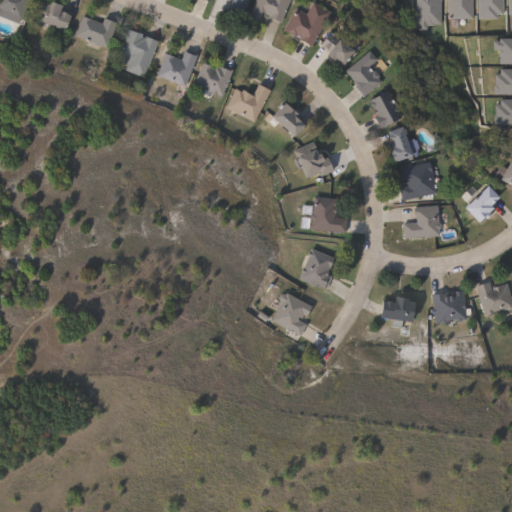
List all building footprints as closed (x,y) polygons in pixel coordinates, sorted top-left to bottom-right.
[(28,0),(20,23),(0,15),(0,0),(28,0)] [(55,0),(64,3),(62,9),(72,13),(66,30),(37,20),(43,0),(55,0)] [(248,0),(243,14),(229,8),(232,0),(248,0)] [(289,0),(281,21),(269,16),(270,14),(262,11),(258,20),(249,16),(255,0),(289,0)] [(331,11),(313,45),(301,39),(302,37),(298,34),(297,36),(284,29),(296,7),(307,13),(313,1),(331,11)] [(83,15),(103,22),(105,17),(117,21),(107,48),(75,36),(83,15)] [(141,36),(145,37),(145,36),(158,41),(144,77),(125,70),(127,63),(122,61),(124,55),(119,53),(128,28),(142,34),(141,36)] [(330,31),(340,39),(342,38),(357,49),(343,66),(334,59),(335,58),(329,54),(332,50),(322,42),(330,31)] [(197,55),(185,86),(156,74),(166,52),(181,58),(185,50),(197,55)] [(367,64),(373,71),(375,69),(380,76),(378,77),(382,82),(364,97),(355,86),(356,85),(353,81),(355,81),(346,70),(370,50),(376,57),(367,64)] [(203,62),(219,68),(220,65),(233,70),(222,96),(211,92),(210,95),(201,92),(202,88),(194,85),(203,62)] [(271,90),(255,122),(226,106),(236,88),(242,91),(243,89),(253,94),(258,83),(271,90)] [(403,117),(381,128),(375,117),(378,115),(370,99),(389,89),(403,117)] [(307,124),(296,136),(273,115),(286,101),(298,111),(295,114),(307,124)] [(415,155),(397,161),(392,147),(395,146),(390,131),(405,125),(415,155)] [(314,142),(321,155),(324,154),(327,161),(330,160),(335,170),(321,177),(319,173),(306,179),(301,167),(304,165),(301,159),(298,160),(294,151),(314,142)] [(437,193),(402,201),(399,187),(409,184),(409,183),(404,184),(400,168),(430,161),(437,193)] [(511,183),(503,179),(511,162),(511,183)] [(493,214),(489,219),(487,217),(482,222),(468,207),(491,185),(502,197),(493,205),(495,207),(491,212),(493,214)] [(336,199),(336,206),(334,206),(337,207),(337,213),(335,213),(335,217),(348,218),(346,233),(311,229),(312,221),(311,218),(311,214),(313,214),(315,196),(336,199)] [(438,206),(439,224),(441,224),(441,227),(439,227),(440,236),(404,237),(403,223),(418,222),(417,216),(415,216),(415,207),(438,206)] [(334,258),(329,270),(327,269),(327,270),(329,271),(328,275),(332,277),(326,289),(299,278),(311,248),(334,258)] [(489,282),(492,291),(493,290),(492,287),(507,283),(511,300),(511,309),(510,310),(507,309),(505,309),(507,314),(498,317),(496,312),(485,315),(476,285),(489,282)] [(464,291),(467,320),(462,320),(462,322),(457,322),(457,321),(447,322),(447,323),(435,324),(434,313),(433,313),(432,308),(433,308),(432,294),(445,293),(445,296),(451,296),(451,292),(464,291)] [(287,292),(312,306),(306,317),(304,315),(302,319),(299,317),(298,319),(307,324),(300,336),(272,320),(281,302),(280,301),(278,297),(280,295),(284,294),(286,294),(287,292)] [(418,301),(414,322),(410,321),(409,329),(392,327),(393,318),(383,317),(386,301),(388,302),(389,300),(395,301),(395,302),(397,302),(398,296),(412,298),(411,300),(418,301)]
